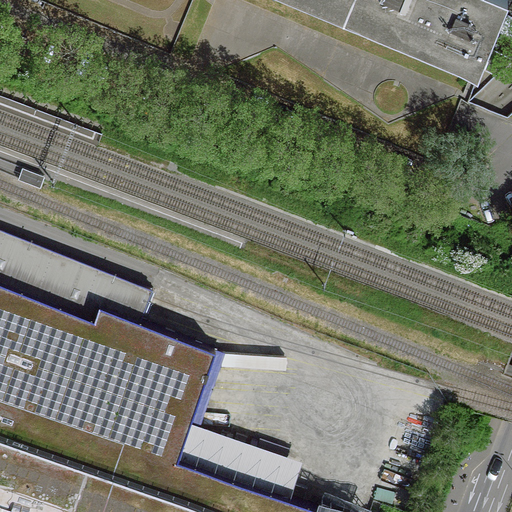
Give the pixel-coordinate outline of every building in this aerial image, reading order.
[(41,0),(171,53),(193,0),(41,0)] [(352,0),(309,0),(346,15),(352,0)] [(429,0),(352,0),(346,15),(412,42),(429,0)] [(506,0),(429,0),(412,42),(478,70),(506,0)] [(98,300),(143,319),(151,301),(155,287),(0,226),(0,279),(94,316),(98,300)] [(339,511),(290,495),(181,456),(193,419),(216,350),(143,319),(98,300),(94,316),(0,279),(0,511),(339,511)] [(302,457),(193,419),(181,456),(290,495),(302,457)]
